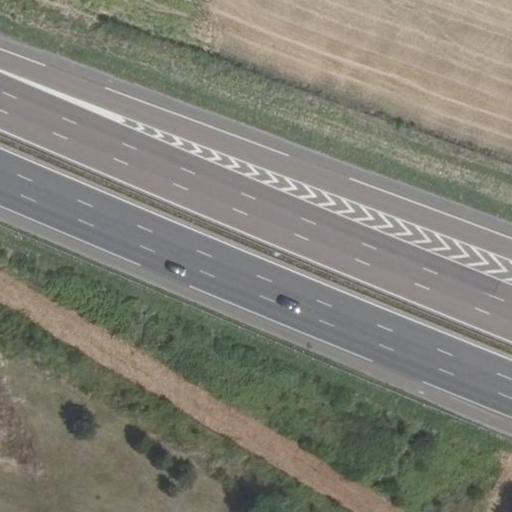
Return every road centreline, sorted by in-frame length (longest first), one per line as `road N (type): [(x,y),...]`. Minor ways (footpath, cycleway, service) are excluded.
road 1 (motorway): [(511,313),(0,97)]
road 2 (motorway): [(0,175),(511,388)]
road 3 (motorway): [(511,257),(0,65)]
